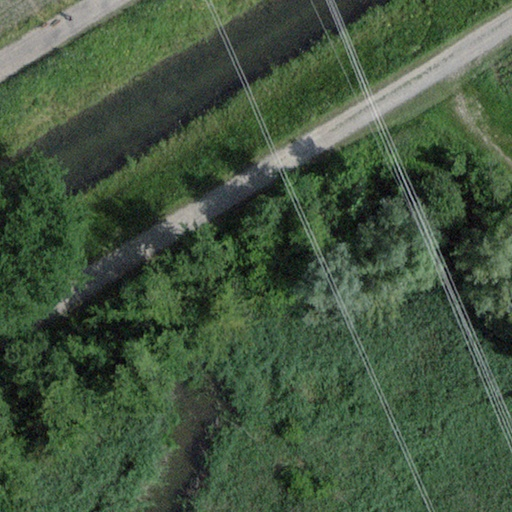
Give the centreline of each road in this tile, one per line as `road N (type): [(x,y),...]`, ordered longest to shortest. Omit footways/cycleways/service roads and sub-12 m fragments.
road 1 (track): [(0,338),(511,28)]
road 2 (track): [(114,0),(0,72)]
